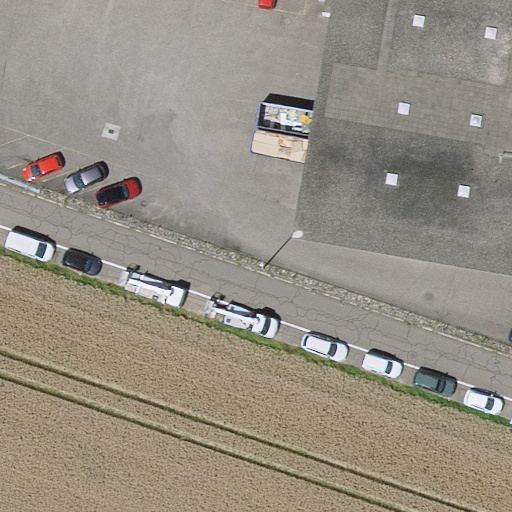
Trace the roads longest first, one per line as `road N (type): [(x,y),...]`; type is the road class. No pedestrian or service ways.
road 1 (residential): [(0,211),(511,380)]
road 2 (unknown): [(88,0),(174,19),(229,54),(243,144),(228,287)]
road 3 (unknown): [(311,314),(407,253),(511,240)]
